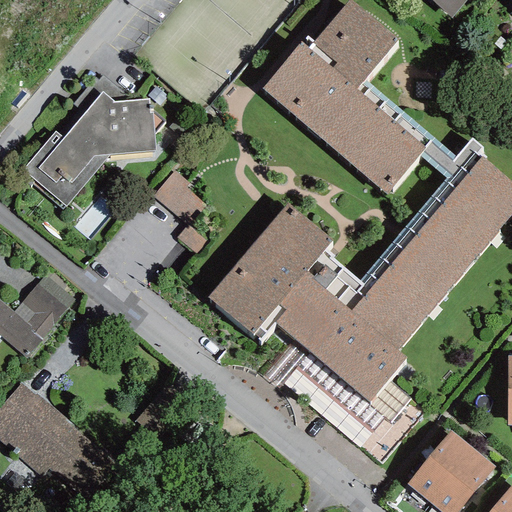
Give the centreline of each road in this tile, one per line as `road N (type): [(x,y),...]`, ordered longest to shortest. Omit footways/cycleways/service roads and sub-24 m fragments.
road 1 (residential): [(361,511),(0,217)]
road 2 (residential): [(0,142),(121,0)]
